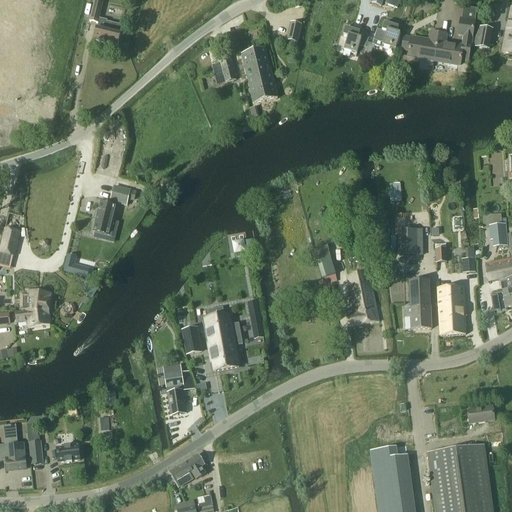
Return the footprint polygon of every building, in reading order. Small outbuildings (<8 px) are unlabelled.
[(399,0),(387,0),(386,5),(397,9),(399,0)] [(102,4),(94,2),(89,22),(97,24),(93,41),(117,47),(120,35),(122,26),(106,22),(107,21),(98,19),(102,4)] [(511,56),(511,7),(501,53),(511,56)] [(438,35),(434,62),(460,67),(461,61),(468,62),(474,22),(476,10),(462,8),(460,20),(457,36),(463,37),(462,47),(445,44),(446,36),(438,35)] [(0,97),(16,102),(35,24),(0,14),(0,97)] [(302,26),(290,23),(286,41),(298,44),(302,26)] [(373,41),(371,46),(381,49),(382,46),(395,50),(400,35),(396,34),(398,28),(384,23),(381,35),(376,33),(373,41)] [(365,49),(368,39),(362,37),(362,36),(359,35),(359,32),(345,28),(343,37),(347,38),(343,51),(356,55),(359,47),(365,49)] [(472,47),(489,50),(493,31),(476,28),(472,47)] [(408,58),(434,62),(438,35),(430,33),(429,41),(409,38),(403,37),(401,51),(409,52),(408,58)] [(247,80),(271,74),(265,50),(241,56),(247,80)] [(225,84),(236,81),(231,61),(212,66),(214,76),(223,74),(225,84)] [(277,98),(271,74),(247,80),(253,104),(277,98)] [(401,198),(400,184),(389,185),(390,199),(401,198)] [(126,206),(130,191),(114,188),(111,203),(126,206)] [(313,192),(292,199),(295,208),(316,201),(313,192)] [(109,236),(115,208),(100,204),(93,232),(109,236)] [(325,220),(309,223),(315,250),(330,247),(325,220)] [(496,248),(506,247),(504,225),(489,227),(490,242),(495,241),(496,248)] [(0,254),(13,257),(18,233),(6,230),(0,254)] [(422,231),(398,232),(399,256),(422,255),(422,231)] [(243,242),(233,243),(234,253),(244,251),(243,242)] [(446,250),(435,250),(436,263),(446,263),(446,250)] [(475,273),(474,259),(465,260),(466,274),(475,273)] [(511,261),(511,260),(484,264),(484,270),(487,283),(500,280),(502,297),(509,296),(509,298),(511,297),(511,288),(508,289),(506,280),(511,278),(511,261)] [(67,265),(65,272),(88,278),(89,271),(74,267),(67,265)] [(348,329),(378,322),(368,272),(346,277),(353,311),(345,312),(348,329)] [(430,308),(429,308),(428,281),(407,282),(408,309),(405,309),(405,318),(410,318),(410,331),(431,330),(430,308)] [(462,288),(437,290),(440,338),(465,336),(462,288)] [(21,295),(21,310),(25,310),(25,312),(25,314),(44,312),(44,318),(49,317),(49,315),(51,295),(26,292),(26,294),(26,295),(21,295)] [(509,296),(502,297),(505,308),(511,307),(511,297),(509,298),(509,296)] [(257,302),(248,303),(252,329),(262,327),(257,302)] [(50,326),(49,317),(44,318),(44,312),(25,314),(25,312),(15,313),(16,323),(27,322),(27,329),(50,326)] [(0,315),(0,325),(9,324),(8,315),(0,315)] [(229,316),(204,320),(214,373),(223,371),(239,368),(235,350),(229,316)] [(186,355),(201,353),(197,329),(182,331),(186,355)] [(17,349),(7,351),(8,359),(13,358),(17,357),(19,357),(17,349)] [(0,351),(0,360),(8,359),(7,351),(0,351)] [(182,373),(164,376),(166,389),(167,394),(182,391),(182,392),(193,390),(188,372),(182,373)] [(182,391),(167,394),(170,417),(186,414),(182,392),(182,391)] [(469,426),(494,422),(492,408),(467,412),(469,426)] [(108,419),(100,419),(101,432),(109,432),(108,419)] [(27,426),(28,438),(38,437),(37,425),(27,426)] [(40,443),(29,444),(31,466),(42,465),(40,443)] [(9,461),(6,461),(7,472),(16,471),(25,470),(24,459),(23,445),(18,446),(14,446),(12,446),(8,446),(9,461)] [(0,461),(6,461),(9,461),(8,446),(7,446),(5,446),(0,446),(0,461)] [(64,448),(56,448),(57,464),(65,463),(66,464),(71,464),(71,462),(79,462),(78,446),(70,447),(70,446),(64,446),(64,448)] [(484,447),(427,455),(434,511),(492,511),(487,468),(486,465),(485,456),(484,447)] [(395,448),(369,452),(377,511),(414,511),(406,457),(397,458),(395,448)] [(198,456),(187,463),(193,473),(191,473),(196,480),(205,475),(200,468),(204,466),(198,456)] [(183,465),(169,474),(175,484),(175,483),(178,489),(184,485),(193,480),(189,475),(191,473),(193,473),(187,463),(183,465)] [(213,511),(210,496),(204,498),(205,505),(198,506),(199,511),(213,511)]
